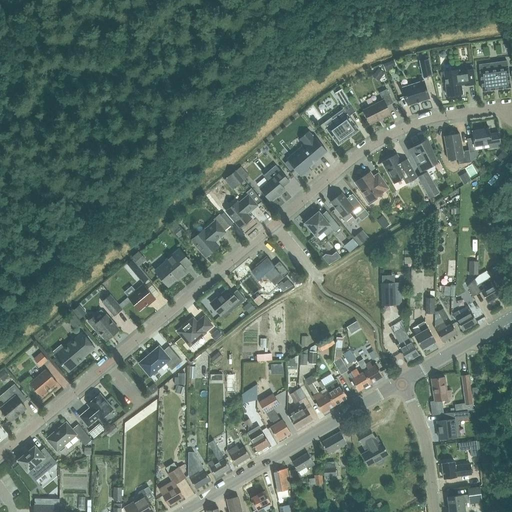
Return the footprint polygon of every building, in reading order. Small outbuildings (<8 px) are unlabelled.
[(420,61),(423,77),(432,75),(428,59),(420,61)] [(386,71),(395,67),(392,61),(383,65),(386,71)] [(490,63),(491,70),(480,71),(483,91),(510,87),(507,61),(490,63)] [(379,69),(375,73),(381,78),(384,73),(384,72),(379,69)] [(462,93),(461,85),(461,84),(464,83),(465,85),(475,83),(473,69),(463,70),(463,71),(459,72),(459,70),(444,72),(446,87),(445,87),(446,93),(447,92),(447,96),(462,93)] [(402,87),(408,105),(430,98),(424,81),(402,87)] [(342,89),(335,93),(343,107),(351,103),(342,89)] [(364,110),(366,115),(370,124),(390,114),(386,106),(393,102),(387,90),(380,93),(383,100),(364,110)] [(328,131),(333,137),(338,145),(359,130),(347,114),(336,123),(332,117),(320,125),(326,133),(328,131)] [(489,147),(492,147),(501,145),(499,132),(490,134),(489,128),(481,129),(479,127),(475,128),(474,130),(472,131),(473,137),(474,147),(489,144),(489,147)] [(327,151),(321,144),(314,136),(308,131),(299,139),(303,144),(286,159),(288,160),(294,168),(301,176),(307,171),(305,169),(327,151)] [(444,136),(446,146),(448,160),(458,158),(459,164),(471,162),(469,150),(463,151),(460,133),(444,136)] [(434,162),(431,152),(428,142),(422,144),(422,143),(420,143),(420,142),(414,145),(415,146),(411,148),(422,169),(431,165),(433,164),(432,163),(434,162)] [(503,150),(497,158),(502,162),(508,154),(503,150)] [(406,183),(407,183),(408,185),(410,186),(413,184),(414,182),(412,179),(417,177),(407,159),(401,162),(397,154),(378,164),(378,165),(383,162),(394,183),(403,178),(406,183)] [(294,168),(288,160),(284,163),(291,171),(294,168)] [(236,170),(228,177),(236,187),(244,180),(236,170)] [(268,181),(260,189),(264,194),(270,201),(280,193),(281,193),(285,190),(283,187),(289,181),(283,173),(281,171),(275,176),(270,170),(263,175),(268,181)] [(369,201),(388,188),(384,182),(378,173),(371,178),(367,174),(355,182),(361,191),(360,192),(366,200),(367,199),(369,201)] [(418,177),(429,198),(439,192),(435,185),(433,187),(425,173),(418,177)] [(467,175),(460,179),(464,185),(471,181),(467,175)] [(331,202),(343,217),(349,212),(355,219),(358,217),(361,220),(369,214),(362,205),(355,197),(350,202),(342,193),(331,202)] [(226,211),(234,220),(240,228),(251,218),(248,214),(258,205),(249,194),(238,203),(237,202),(226,211)] [(419,212),(432,204),(431,201),(418,209),(419,212)] [(310,231),(312,230),(317,236),(323,230),(327,235),(333,230),(335,233),(341,228),(326,211),(321,215),(319,212),(306,223),(305,225),(310,231)] [(189,235),(189,236),(192,240),(199,249),(206,256),(219,246),(215,241),(225,232),(225,231),(231,226),(221,214),(215,220),(216,221),(205,230),(204,229),(199,233),(196,230),(194,230),(189,235)] [(383,215),(377,220),(382,226),(388,222),(383,215)] [(491,221),(497,231),(504,227),(498,217),(491,221)] [(179,238),(186,232),(179,225),(173,230),(179,238)] [(360,245),(369,238),(363,230),(354,237),(360,245)] [(449,236),(448,245),(457,246),(457,237),(449,236)] [(357,246),(350,238),(343,244),(350,252),(357,246)] [(322,256),(328,264),(340,256),(334,247),(322,256)] [(157,272),(162,278),(168,286),(180,276),(181,277),(187,272),(184,269),(191,263),(179,249),(166,260),(168,262),(157,272)] [(137,254),(133,258),(138,264),(142,260),(137,254)] [(283,278),(289,273),(279,261),(274,265),(267,256),(256,265),(256,266),(257,265),(258,266),(251,271),(258,280),(261,277),(262,279),(264,279),(267,279),(269,278),(271,281),(280,273),(283,278)] [(478,262),(469,262),(469,274),(478,275),(478,262)] [(149,279),(143,272),(137,276),(140,279),(143,283),(149,279)] [(484,281),(477,284),(479,288),(480,288),(481,290),(487,302),(489,301),(490,302),(495,299),(494,298),(501,294),(490,276),(484,280),(484,281)] [(480,290),(481,290),(480,288),(479,288),(477,284),(474,278),(468,285),(473,296),(481,292),(480,290)] [(282,282),(278,285),(283,292),(293,286),(288,280),(284,283),(282,282)] [(383,304),(396,304),(395,282),(382,282),(383,304)] [(128,297),(139,310),(149,302),(150,303),(156,299),(143,284),(128,297)] [(228,288),(211,303),(221,315),(238,300),(241,303),(246,299),(237,289),(233,293),(228,288)] [(110,295),(102,302),(114,315),(122,309),(110,295)] [(259,295),(253,299),(258,305),(264,301),(259,295)] [(128,297),(118,302),(122,308),(131,303),(128,297)] [(425,298),(425,312),(433,313),(433,298),(425,298)] [(249,314),(256,309),(250,302),(244,307),(249,314)] [(80,305),(73,310),(80,318),(87,313),(80,305)] [(453,314),(456,320),(462,330),(477,322),(472,313),(477,310),(474,305),(469,307),(468,305),(453,314)] [(438,311),(443,320),(448,317),(443,308),(438,311)] [(88,321),(92,326),(99,333),(100,332),(106,340),(119,329),(106,314),(98,321),(94,317),(95,316),(88,321)] [(74,315),(68,320),(75,328),(81,323),(74,315)] [(190,346),(197,340),(206,333),(205,332),(212,325),(204,316),(199,321),(200,322),(198,323),(193,318),(177,331),(190,346)] [(415,335),(417,340),(422,348),(435,341),(428,328),(424,320),(417,325),(421,331),(415,335)] [(434,327),(438,333),(442,341),(457,333),(451,323),(446,326),(444,322),(434,327)] [(396,345),(398,348),(403,357),(404,356),(408,362),(419,354),(403,327),(394,333),(400,343),(396,345)] [(218,330),(212,334),(215,339),(221,334),(218,330)] [(95,348),(89,340),(82,332),(54,355),(69,372),(79,364),(78,363),(95,348)] [(301,335),(300,346),(308,346),(308,335),(301,335)] [(336,342),(333,362),(341,375),(348,370),(340,357),(343,337),(337,336),(336,342)] [(335,343),(332,338),(330,338),(319,344),(319,350),(335,343)] [(309,364),(316,364),(317,352),(316,352),(317,344),(310,348),(310,351),(309,351),(309,364)] [(147,357),(139,363),(150,376),(152,374),(154,375),(158,372),(158,369),(166,363),(172,370),(182,361),(169,346),(163,351),(159,346),(152,353),(152,355),(149,357),(147,357)] [(351,349),(342,352),(345,364),(355,362),(351,349)] [(215,364),(223,357),(218,351),(211,358),(215,364)] [(41,352),(34,359),(41,367),(48,360),(41,352)] [(287,361),(288,369),(297,369),(296,356),(287,361)] [(368,363),(377,380),(384,376),(378,367),(376,364),(372,366),(370,362),(368,363)] [(364,371),(371,383),(377,380),(368,363),(366,364),(368,368),(364,371)] [(30,383),(40,396),(57,382),(46,369),(30,383)] [(4,370),(0,373),(0,376),(3,381),(9,376),(4,370)] [(358,391),(371,383),(364,371),(359,374),(356,370),(352,372),(355,376),(351,379),(358,391)] [(185,384),(185,373),(178,373),(178,377),(175,377),(174,384),(185,384)] [(236,374),(226,374),(227,392),(236,392),(236,374)] [(323,412),(329,409),(319,392),(319,393),(313,383),(316,380),(313,375),(305,379),(315,395),(313,396),(323,412)] [(462,375),(465,396),(467,404),(473,404),(469,375),(462,375)] [(435,401),(452,398),(451,390),(447,391),(444,377),(432,379),(435,401)] [(336,379),(324,386),(325,388),(325,389),(335,405),(348,397),(341,385),(336,379)] [(1,408),(4,413),(11,421),(26,408),(18,398),(23,394),(14,384),(0,395),(0,398),(5,404),(1,408)] [(177,385),(174,392),(182,395),(184,387),(177,385)] [(295,403),(306,397),(301,388),(290,394),(295,403)] [(243,402),(250,401),(250,389),(242,394),(243,402)] [(335,405),(325,389),(319,392),(329,409),(335,405)] [(100,419),(113,409),(100,393),(88,404),(90,407),(80,416),(88,426),(99,417),(100,419)] [(290,432),(285,423),(283,419),(281,421),(274,408),(279,405),(274,396),(273,393),(259,402),(261,404),(271,421),(272,421),(275,424),(270,427),(278,439),(290,432)] [(312,419),(307,410),(306,409),(304,411),(302,407),(289,414),(297,428),(312,419)] [(439,438),(460,436),(458,421),(469,420),(468,411),(443,413),(444,420),(437,421),(439,438)] [(46,439),(57,451),(59,450),(61,451),(65,447),(64,445),(76,435),(85,446),(92,440),(78,424),(72,429),(66,422),(46,439)] [(114,424),(104,432),(108,437),(118,429),(114,424)] [(259,426),(248,433),(252,439),(251,440),(253,443),(258,451),(270,444),(265,435),(262,430),(259,426)] [(369,426),(356,433),(362,445),(365,443),(369,450),(361,454),(368,466),(375,462),(377,464),(379,465),(383,463),(384,460),(383,458),(389,454),(382,442),(378,445),(375,438),(369,426)] [(239,437),(234,428),(228,431),(234,440),(239,437)] [(91,431),(89,433),(94,438),(98,435),(93,429),(91,431)] [(347,443),(345,440),(340,431),(322,442),(329,454),(347,443)] [(217,458),(208,463),(211,468),(216,477),(231,468),(225,459),(225,458),(219,449),(214,441),(209,444),(214,452),(217,458)] [(35,446),(18,460),(27,471),(28,471),(36,480),(56,463),(51,457),(52,457),(44,447),(40,451),(35,446)] [(228,451),(230,456),(236,465),(250,456),(245,446),(239,449),(237,446),(228,451)] [(188,452),(188,475),(191,480),(196,488),(211,480),(206,471),(199,461),(194,452),(188,452)] [(315,464),(314,462),(308,452),(292,462),(301,476),(307,472),(308,470),(307,469),(315,464)] [(323,463),(324,481),(330,480),(330,476),(335,476),(334,462),(323,463)] [(455,462),(452,462),(442,463),(444,478),(457,476),(472,474),(470,463),(455,465),(455,462)] [(184,464),(179,467),(168,474),(173,481),(159,489),(169,505),(183,496),(177,487),(175,484),(185,477),(183,473),(186,471),(184,464)] [(273,471),(275,481),(278,497),(289,495),(285,477),(289,477),(287,468),(273,471)] [(323,484),(322,474),(314,475),(316,485),(323,484)] [(155,497),(149,486),(139,492),(139,495),(140,498),(125,507),(127,511),(155,511),(149,501),(155,497)] [(449,511),(462,511),(465,511),(464,503),(470,502),(470,498),(481,496),(480,487),(468,488),(469,494),(448,497),(449,511)] [(271,503),(269,500),(264,491),(252,497),(258,509),(253,511),(252,511),(265,511),(263,507),(271,503)] [(242,511),(241,506),(238,497),(227,500),(230,511),(242,511)] [(381,502),(369,508),(371,511),(383,507),(381,502)] [(35,503),(34,511),(59,511),(59,504),(35,503)] [(121,511),(122,503),(114,503),(113,511),(121,511)]
